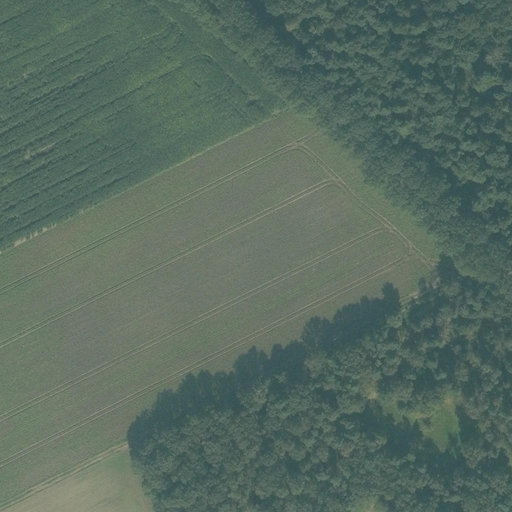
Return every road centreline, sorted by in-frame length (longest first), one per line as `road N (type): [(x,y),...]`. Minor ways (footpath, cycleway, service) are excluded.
road 1 (track): [(476,237),(452,268),(0,499)]
road 2 (track): [(511,261),(476,237),(220,0)]
